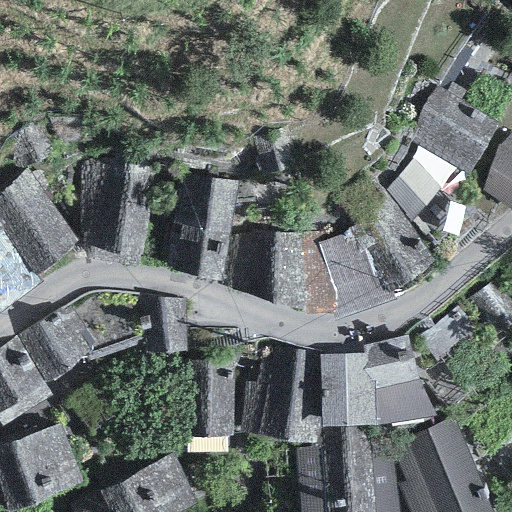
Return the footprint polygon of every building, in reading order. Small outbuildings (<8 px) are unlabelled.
[(435,84),(409,136),(470,165),(496,113),(435,84)] [(6,137),(21,166),(50,151),(35,122),(6,137)] [(251,136),(260,170),(294,162),(286,127),(251,136)] [(481,188),(511,204),(511,131),(481,188)] [(412,155),(383,188),(410,212),(440,179),(412,155)] [(154,171),(85,164),(79,220),(88,248),(139,254),(154,171)] [(236,181),(179,169),(161,256),(218,268),(236,181)] [(0,296),(77,234),(26,171),(0,192),(0,296)] [(389,197),(349,228),(393,285),(433,254),(389,197)] [(227,237),(220,278),(273,290),(300,303),(334,304),(322,238),(272,224),(227,237)] [(143,297),(143,342),(184,341),(184,296),(143,297)] [(66,302),(0,347),(0,409),(1,411),(96,345),(66,302)] [(319,350),(321,412),(372,412),(427,400),(408,331),(363,343),(363,349),(319,350)] [(241,378),(239,420),(316,434),(317,352),(262,342),(254,378),(241,378)] [(237,358),(180,356),(178,423),(235,424),(237,358)] [(311,447),(298,448),(301,511),(394,511),(390,426),(373,427),(373,414),(320,417),(321,438),(310,438),(311,447)] [(453,415),(393,442),(408,474),(399,478),(411,505),(406,508),(407,511),(482,511),(495,507),(453,415)] [(59,416),(0,440),(0,472),(11,498),(81,469),(59,416)] [(170,446),(69,498),(75,511),(153,511),(194,491),(170,446)]
